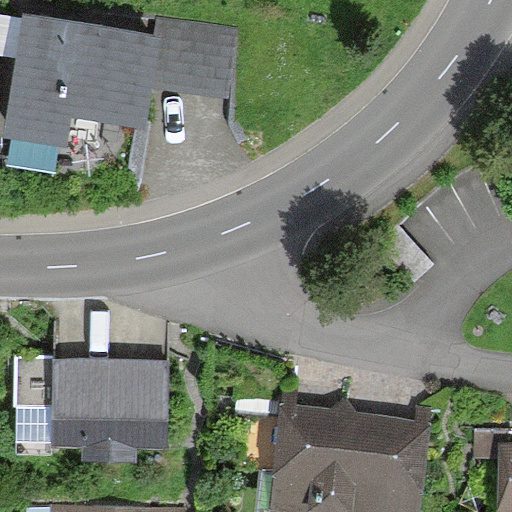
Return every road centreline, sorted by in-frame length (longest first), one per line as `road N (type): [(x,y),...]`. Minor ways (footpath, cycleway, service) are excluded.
road 1 (tertiary): [(236,229),(314,190),(390,132),(465,46),(491,0)]
road 2 (residential): [(236,229),(252,294),(287,326),(511,367)]
road 3 (tertiary): [(0,267),(154,254),(236,229)]
